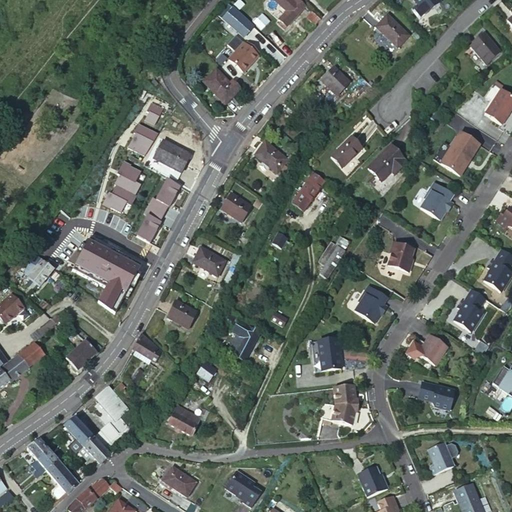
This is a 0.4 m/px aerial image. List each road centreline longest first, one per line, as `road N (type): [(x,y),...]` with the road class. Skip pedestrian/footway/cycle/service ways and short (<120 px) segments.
road 1 (tertiary): [(0,446),(109,356),(226,145)]
road 2 (residential): [(392,436),(378,384),(384,355),(511,155)]
road 3 (unclassified): [(106,470),(143,449),(223,458),(392,436)]
road 4 (tertiary): [(226,145),(259,100),(361,0)]
road 5 (unclassified): [(226,145),(174,86),(168,66),(173,46),(210,0)]
road 6 (residential): [(485,0),(380,121)]
